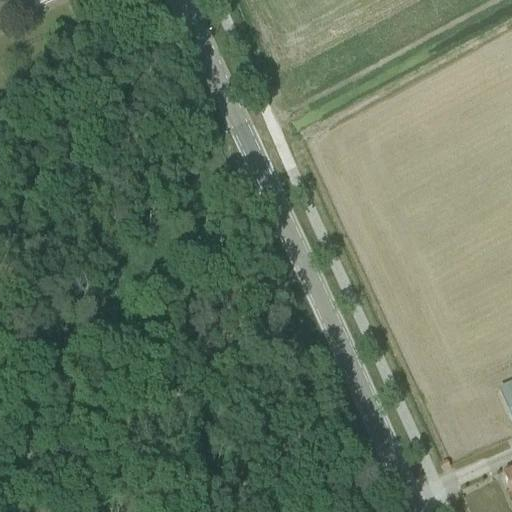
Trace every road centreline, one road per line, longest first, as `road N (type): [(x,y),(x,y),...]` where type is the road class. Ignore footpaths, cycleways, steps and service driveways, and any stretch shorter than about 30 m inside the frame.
road 1 (tertiary): [(414,511),(177,0)]
road 2 (track): [(255,167),(126,321)]
